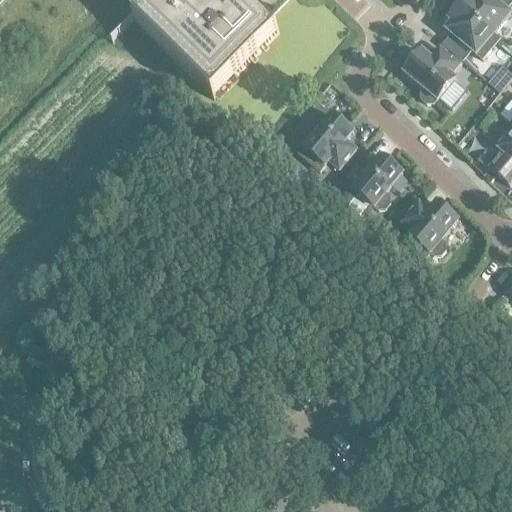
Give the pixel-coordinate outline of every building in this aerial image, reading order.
[(268,24),(244,0),(151,0),(133,18),(214,101),(279,34),(268,24)] [(511,7),(511,1),(510,0),(467,0),(460,9),(494,38),(511,18),(507,14),(511,7)] [(500,43),(494,38),(460,9),(449,22),(453,25),(447,33),(452,37),(443,48),(463,64),(472,54),(483,63),(500,43)] [(416,61),(405,75),(424,91),(421,96),(421,103),(427,108),(435,107),(439,103),(451,113),(467,95),(454,84),(456,82),(451,79),(460,68),(440,52),(431,62),(426,58),(420,65),(417,63),(418,62),(416,61)] [(346,145),(354,136),(333,118),(316,138),(312,135),(305,135),(301,141),(301,148),(305,151),(299,158),(320,176),(329,165),(340,174),(356,154),(346,145)] [(511,128),(511,127),(480,164),(510,189),(511,186),(511,128)] [(374,169),(364,160),(347,180),(358,189),(349,199),(374,219),(381,219),(386,213),(385,206),(382,203),(403,177),(382,159),(374,169)] [(413,235),(404,246),(425,263),(431,257),(435,260),(442,259),(446,254),(446,246),(442,243),(458,224),(438,206),(430,215),(419,206),(403,226),(413,235)] [(511,477),(511,444),(496,465),(511,477)]
